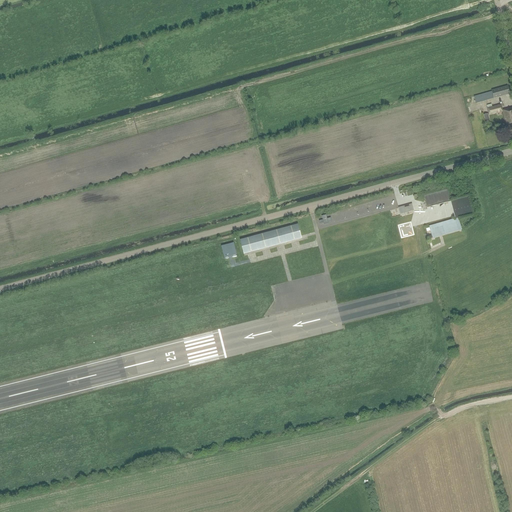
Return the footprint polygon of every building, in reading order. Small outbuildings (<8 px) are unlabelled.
[(476,103),(510,94),(507,86),(492,90),(492,91),(474,96),(476,103)] [(509,130),(511,129),(511,107),(503,110),(501,104),(492,106),(492,104),(487,105),(490,115),(503,111),(506,125),(507,124),(509,130)] [(424,196),(425,201),(427,208),(450,201),(451,201),(448,189),(424,196)] [(467,196),(450,201),(455,218),(472,213),(467,196)] [(412,204),(399,208),(400,214),(413,210),(412,204)] [(461,229),(458,218),(429,226),(433,238),(461,229)] [(301,236),(298,224),(240,239),(244,254),(302,238),(301,236)] [(234,243),(221,246),(224,258),(237,255),(234,243)]
